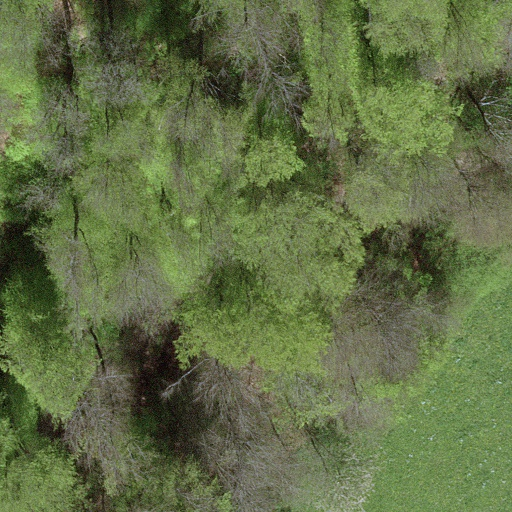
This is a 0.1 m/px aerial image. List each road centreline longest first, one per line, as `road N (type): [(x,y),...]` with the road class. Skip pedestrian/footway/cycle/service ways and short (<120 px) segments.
road 1 (track): [(511,150),(385,183),(243,250),(149,317),(70,398),(0,490)]
road 2 (track): [(289,228),(320,176),(470,47)]
